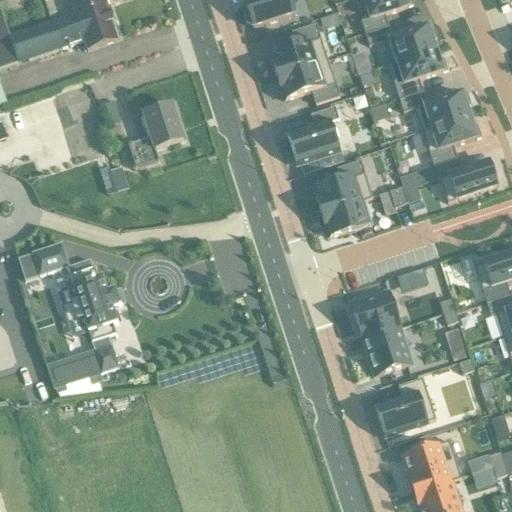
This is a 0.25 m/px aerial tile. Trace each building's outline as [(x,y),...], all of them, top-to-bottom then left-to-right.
[(76,19),(57,25),(66,50),(84,44),(88,55),(119,44),(103,0),(98,0),(95,1),(94,0),(74,0),(77,7),(72,9),(76,19)] [(246,10),(243,15),(247,25),(252,28),(253,31),(295,18),(289,0),(265,0),(245,7),(246,10)] [(363,0),(370,21),(361,24),(365,37),(389,29),(385,17),(413,8),(410,0),(363,0)] [(0,11),(0,72),(15,68),(66,50),(57,25),(53,26),(10,41),(0,11)] [(296,48),(269,57),(277,80),(328,64),(316,28),(292,35),(296,48)] [(389,29),(365,37),(369,50),(385,44),(392,66),(392,67),(436,53),(432,43),(436,41),(432,29),(393,42),(389,29)] [(392,66),(388,67),(399,103),(423,96),(419,83),(447,74),(443,62),(439,63),(436,53),(392,67),(392,66)] [(328,64),(277,80),(285,104),(312,95),(316,108),(340,101),(328,64)] [(0,78),(0,108),(9,105),(0,78)] [(423,96),(399,103),(403,116),(415,113),(422,135),(470,120),(467,110),(470,108),(466,96),(427,108),(423,96)] [(114,105),(106,107),(112,127),(120,124),(114,105)] [(150,141),(127,148),(135,172),(158,164),(154,153),(184,144),(172,108),(143,118),(150,141)] [(315,131),(288,139),(297,168),(339,155),(329,126),(339,123),(334,110),(310,118),(315,131)] [(470,120),(422,135),(433,170),(457,162),(453,150),(481,141),(477,128),(473,130),(470,120)] [(457,162),(433,170),(437,183),(440,182),(448,207),(497,191),(489,166),(461,175),(457,162)] [(340,185),(314,193),(321,217),(363,204),(363,205),(373,202),(360,164),(336,172),(340,185)] [(121,169),(106,175),(113,196),(128,191),(121,169)] [(403,191),(391,194),(396,208),(407,204),(403,191)] [(363,204),(321,217),(329,241),(371,227),(363,205),(363,204)] [(62,247),(18,262),(21,272),(37,267),(40,279),(67,271),(74,291),(67,293),(67,292),(62,293),(62,294),(59,295),(73,339),(88,335),(94,354),(47,370),(54,392),(56,392),(57,398),(67,395),(66,389),(89,381),(92,389),(103,385),(101,378),(119,372),(109,341),(117,339),(114,328),(118,326),(113,311),(121,308),(116,293),(116,292),(108,295),(103,280),(99,281),(95,270),(93,271),(90,263),(69,270),(62,247)] [(511,257),(474,269),(486,307),(510,299),(506,287),(511,284),(511,257)] [(388,295),(350,307),(362,344),(400,332),(388,295)] [(511,303),(510,299),(486,307),(490,320),(496,318),(503,340),(511,337),(511,303)] [(450,301),(439,305),(443,318),(455,314),(450,301)] [(455,314),(443,318),(448,332),(459,328),(455,314)] [(400,332),(362,344),(374,381),(412,369),(400,332)] [(511,337),(503,340),(511,368),(511,337)] [(210,360),(218,387),(264,372),(256,345),(210,360)] [(402,403),(375,411),(385,440),(436,423),(422,382),(398,390),(402,403)] [(449,444),(402,459),(414,496),(451,484),(452,485),(461,482),(449,444)] [(500,454),(488,457),(493,471),(504,467),(500,454)] [(504,467),(493,471),(497,484),(508,480),(504,467)] [(451,484),(414,496),(418,511),(460,511),(452,485),(451,484)]
